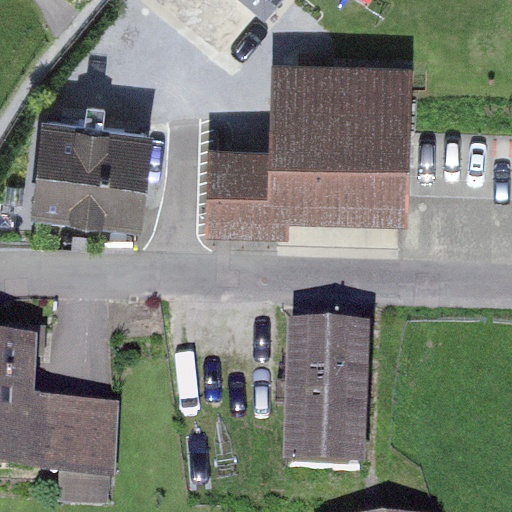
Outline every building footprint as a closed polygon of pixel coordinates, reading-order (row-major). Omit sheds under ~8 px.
[(163,0),(224,49),(264,0),(163,0)] [(283,150),(218,148),(215,225),(280,227),(281,197),(402,201),(406,69),(286,65),(283,150)] [(147,132),(49,122),(40,207),(139,217),(147,132)] [(367,339),(297,336),(292,468),(362,470),(367,339)] [(58,359),(0,354),(0,474),(123,483),(129,410),(54,405),(58,359)]
